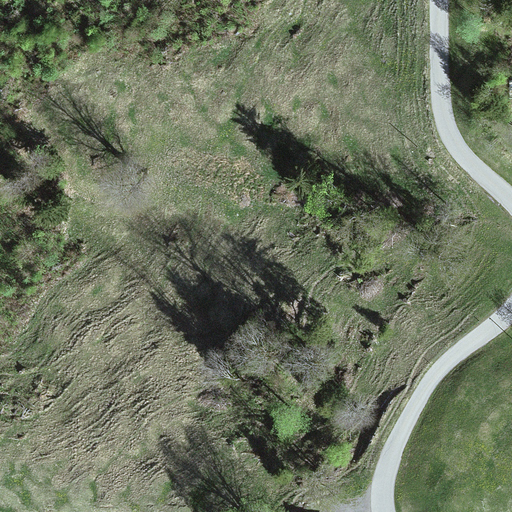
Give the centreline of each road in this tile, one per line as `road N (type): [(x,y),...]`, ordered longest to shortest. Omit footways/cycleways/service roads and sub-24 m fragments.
road 1 (unclassified): [(384,511),(383,485),(419,394),(511,309)]
road 2 (unclassified): [(511,201),(467,159),(444,123),(439,0)]
